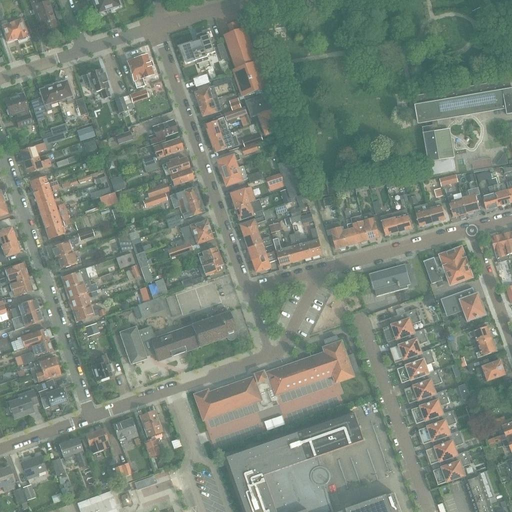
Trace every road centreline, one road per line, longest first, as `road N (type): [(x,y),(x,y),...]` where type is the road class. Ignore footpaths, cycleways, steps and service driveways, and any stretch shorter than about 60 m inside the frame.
road 1 (residential): [(90,416),(0,142)]
road 2 (residential): [(244,292),(156,27)]
road 3 (residential): [(362,323),(429,511)]
road 4 (residential): [(90,416),(267,357)]
road 5 (residential): [(321,268),(472,228)]
